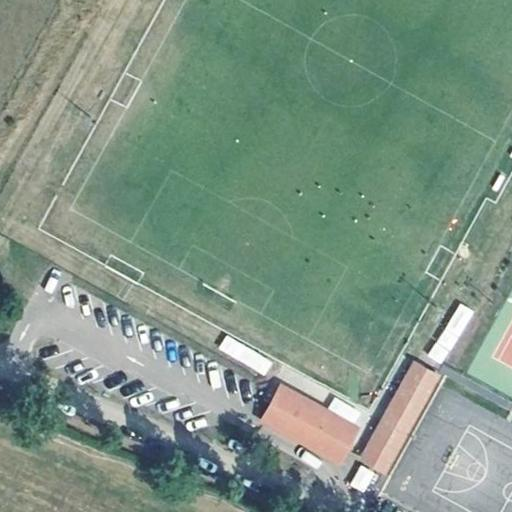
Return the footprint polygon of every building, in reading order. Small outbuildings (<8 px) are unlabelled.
[(442,365),(474,311),(459,303),(427,356),(442,365)] [(222,339),(217,353),(268,372),(273,357),(222,339)] [(352,433),(295,401),(297,396),(282,388),(272,406),(345,446),(352,433)] [(355,428),(297,396),(295,401),(352,433),(355,428)] [(392,440),(412,403),(399,396),(379,433),(392,440)] [(383,467),(417,406),(412,403),(392,440),(379,433),(372,444),(386,452),(378,465),(383,467)] [(378,465),(386,452),(372,444),(365,457),(378,465)] [(361,465),(349,485),(365,494),(377,474),(361,465)]
